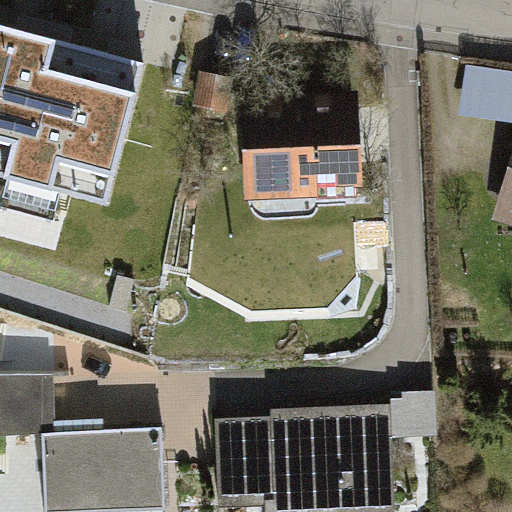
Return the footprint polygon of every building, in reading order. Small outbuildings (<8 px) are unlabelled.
[(68,179),(113,192),(146,73),(0,32),(0,216),(54,231),(68,179)] [(248,101),(253,193),(361,188),(357,96),(248,101)] [(511,156),(492,223),(511,229),(511,156)] [(52,372),(0,374),(0,435),(42,433),(46,511),(163,511),(159,429),(55,434),(52,372)] [(272,424),(220,427),(224,505),(269,503),(268,511),(394,511),(390,409),(271,415),(272,424)]
